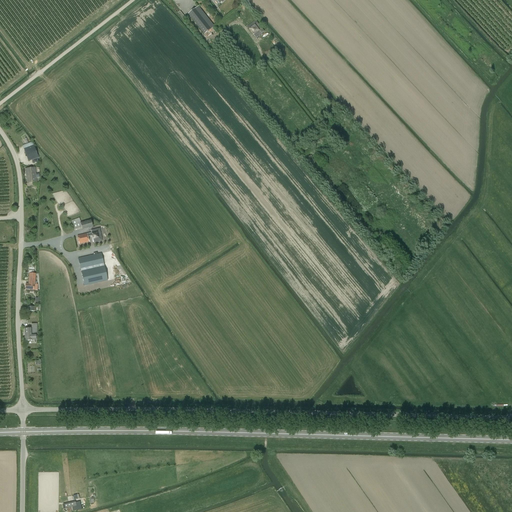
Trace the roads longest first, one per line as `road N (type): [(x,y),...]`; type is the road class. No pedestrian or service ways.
road 1 (unclassified): [(22,410),(511,420)]
road 2 (primary): [(511,441),(23,431)]
road 3 (unclassified): [(22,410),(19,163),(0,129)]
road 4 (unclassified): [(0,104),(133,0)]
